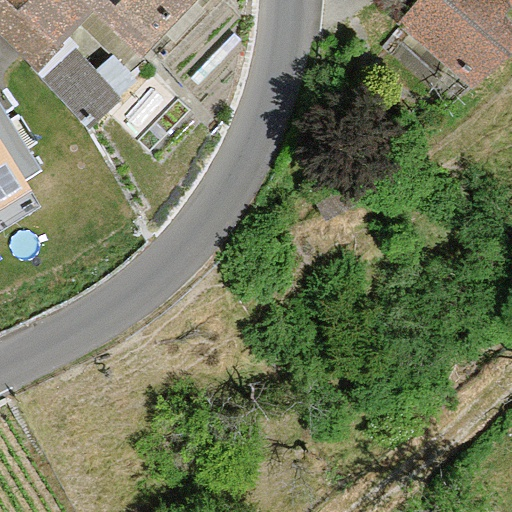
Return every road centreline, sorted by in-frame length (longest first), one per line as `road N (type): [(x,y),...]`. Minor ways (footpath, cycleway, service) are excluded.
road 1 (tertiary): [(0,364),(120,305),(166,269),(230,194),(287,35),(288,0)]
road 2 (track): [(511,369),(403,483),(362,511)]
